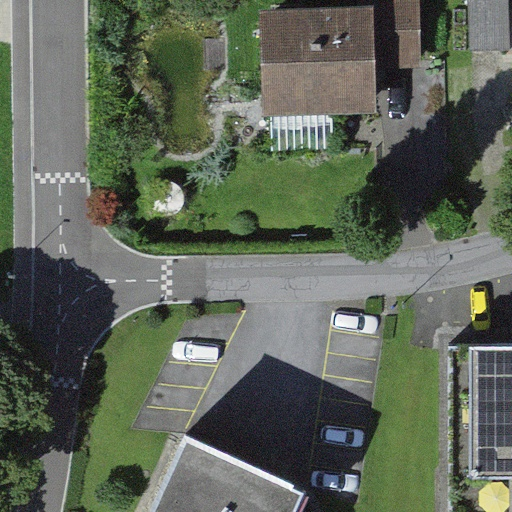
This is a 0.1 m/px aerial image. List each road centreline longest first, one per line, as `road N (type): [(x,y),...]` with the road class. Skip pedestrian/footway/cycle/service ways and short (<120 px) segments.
road 1 (residential): [(511,254),(421,275),(61,284)]
road 2 (residential): [(61,284),(59,0)]
road 3 (residential): [(43,511),(61,284)]
